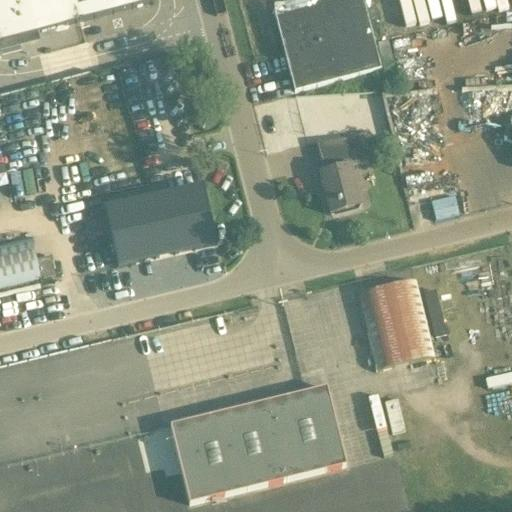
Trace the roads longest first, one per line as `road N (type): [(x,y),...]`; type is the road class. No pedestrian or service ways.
road 1 (unclassified): [(0,345),(278,275)]
road 2 (unclassified): [(278,275),(207,0)]
road 3 (unclassified): [(278,275),(511,220)]
